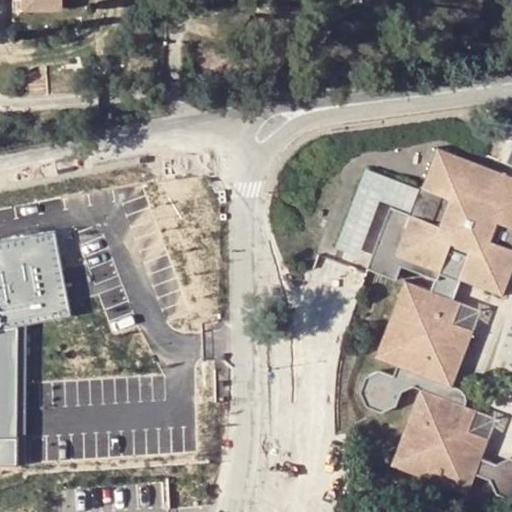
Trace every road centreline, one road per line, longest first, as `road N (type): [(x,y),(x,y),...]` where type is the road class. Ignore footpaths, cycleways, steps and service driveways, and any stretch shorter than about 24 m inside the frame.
road 1 (unclassified): [(243,162),(247,426),(233,511)]
road 2 (tertiary): [(511,86),(337,107)]
road 3 (tertiary): [(135,140),(0,170)]
